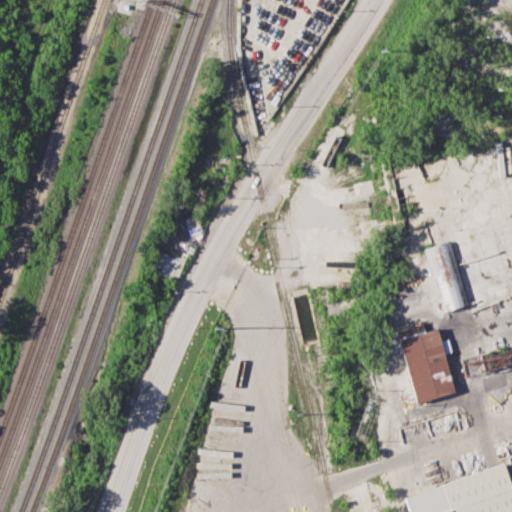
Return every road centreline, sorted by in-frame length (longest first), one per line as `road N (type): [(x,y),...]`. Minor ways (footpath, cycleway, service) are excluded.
road 1 (secondary): [(373,0),(178,327),(108,511)]
road 2 (residential): [(316,511),(280,427),(257,320),(243,289),(211,265)]
